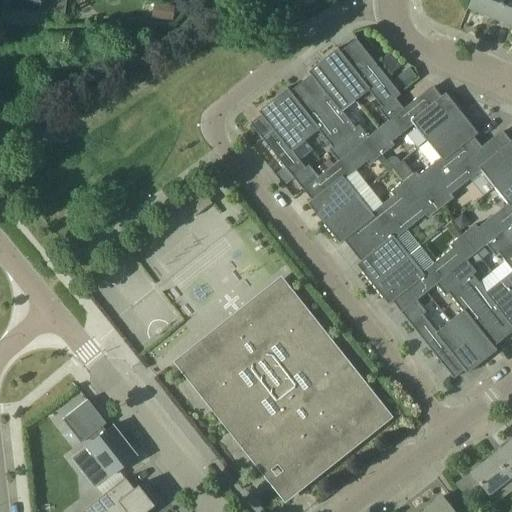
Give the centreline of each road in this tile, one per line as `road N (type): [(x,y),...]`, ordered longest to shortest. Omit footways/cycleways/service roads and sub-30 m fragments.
road 1 (unclassified): [(454,433),(215,137),(222,110),(344,23),(398,9)]
road 2 (residential): [(218,511),(55,310)]
road 3 (unclassified): [(511,87),(438,58),(404,31),(398,9)]
road 4 (residential): [(350,511),(454,433)]
